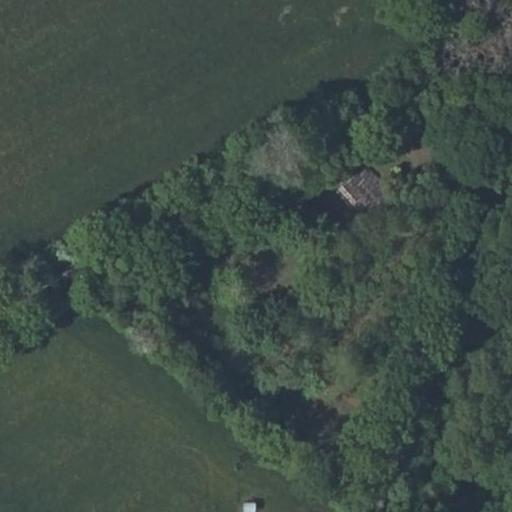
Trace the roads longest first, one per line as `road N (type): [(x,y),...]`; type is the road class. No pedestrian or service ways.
road 1 (track): [(511,44),(170,201),(0,308)]
road 2 (track): [(497,194),(360,511)]
